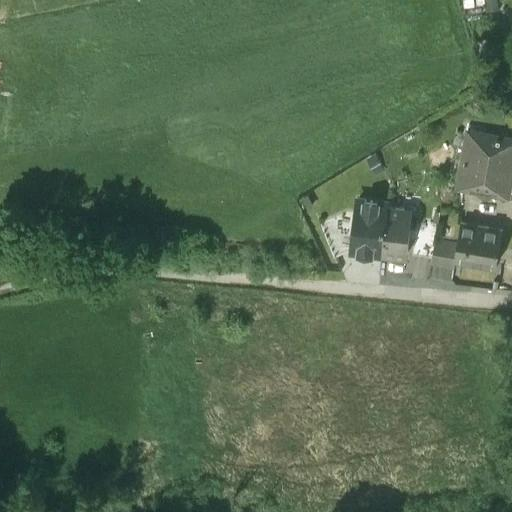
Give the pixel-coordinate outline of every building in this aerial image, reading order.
[(510,135),(468,128),(462,160),(479,162),(475,186),(509,191),(511,171),(511,157),(506,157),(510,135)] [(388,200),(358,197),(357,211),(352,247),(382,250),(387,205),(388,200)] [(412,207),(387,205),(382,250),(407,253),(412,207)] [(348,210),(320,221),(334,254),(352,247),(357,211),(348,210)] [(438,220),(417,218),(413,250),(432,252),(435,235),(438,220)] [(502,227),(461,220),(457,242),(454,256),(455,256),(496,263),(502,227)] [(457,242),(435,238),(431,261),(454,265),(455,256),(454,256),(457,242)]
